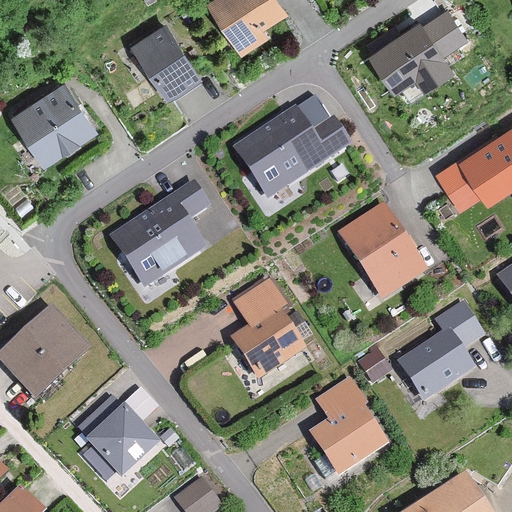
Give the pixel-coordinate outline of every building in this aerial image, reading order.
[(203,0),(202,1),(236,56),(266,37),(259,26),(283,11),(276,0),(203,0)] [(469,40),(448,8),(423,23),(421,20),(368,54),(393,93),(415,79),(424,92),(454,72),(444,56),(469,40)] [(197,74),(162,19),(126,42),(161,97),(197,74)] [(64,77),(7,111),(38,163),(95,129),(64,77)] [(229,146),(264,199),(327,158),(309,131),(293,105),(229,146)] [(332,116),(309,131),(327,158),(350,143),(332,116)] [(460,215),(511,182),(511,123),(434,172),(460,215)] [(191,180),(168,195),(186,222),(209,208),(191,180)] [(168,195),(105,236),(140,290),(204,249),(186,222),(168,195)] [(426,273),(380,202),(332,233),(378,304),(426,273)] [(511,267),(496,278),(511,303),(511,267)] [(229,337),(256,379),(304,348),(280,312),(288,307),(269,276),(228,302),(244,327),(229,337)] [(395,365),(421,405),(476,370),(464,352),(488,337),(464,300),(433,320),(442,335),(395,365)] [(89,351),(47,305),(0,347),(0,369),(32,404),(89,351)] [(308,439),(334,481),(382,451),(359,414),(367,409),(347,379),(307,404),(323,429),(308,439)] [(71,428),(116,479),(156,443),(111,393),(71,428)] [(488,511),(461,471),(398,511),(488,511)] [(199,479),(170,498),(179,511),(213,511),(219,508),(199,479)] [(0,511),(37,511),(18,491),(0,507),(0,511)]
